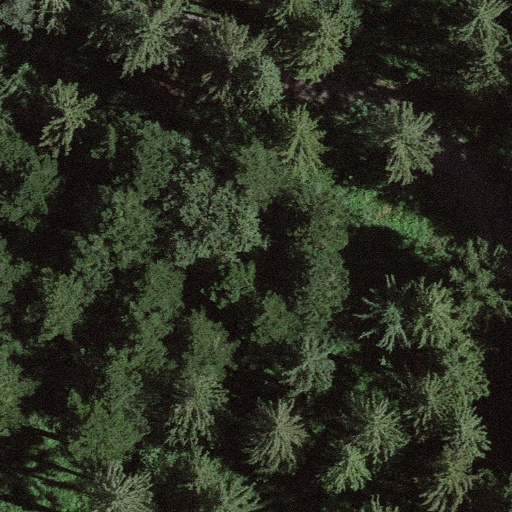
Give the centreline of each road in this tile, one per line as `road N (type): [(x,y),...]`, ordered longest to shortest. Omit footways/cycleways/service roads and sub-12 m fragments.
road 1 (track): [(493,225),(469,174),(409,125),(263,53),(129,0)]
road 2 (track): [(484,511),(500,363),(493,225)]
